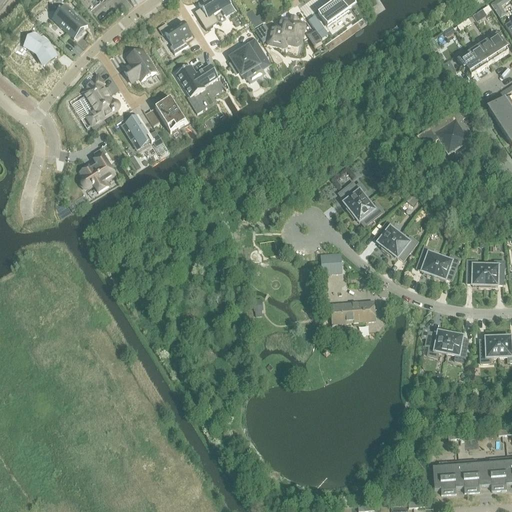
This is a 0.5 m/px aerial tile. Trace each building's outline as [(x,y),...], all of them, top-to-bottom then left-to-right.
[(201,11),(195,15),(206,32),(218,25),(213,17),(221,12),(231,6),(226,0),(208,0),(198,6),(201,11)] [(339,0),(318,16),(327,28),(348,13),(347,11),(355,5),(353,0),(340,0),(339,1),(339,0)] [(499,0),(496,3),(490,6),(494,11),(500,20),(506,16),(501,9),(511,2),(509,0),(499,0)] [(52,21),(51,22),(73,42),(86,29),(87,29),(87,28),(65,8),(60,13),(59,12),(58,14),(59,15),(52,21)] [(488,8),(482,12),(485,16),(491,13),(488,8)] [(482,12),(472,18),(475,23),(485,16),(482,12)] [(250,23),(255,30),(266,24),(261,16),(256,19),(250,23)] [(314,18),(308,22),(317,35),(323,30),(314,18)] [(272,29),(269,44),(270,45),(283,48),(284,48),(286,45),(295,47),(297,47),(298,46),(299,44),(303,28),(302,27),(297,25),(296,25),(296,23),(291,21),(290,21),(288,23),(285,23),(282,23),(280,25),(279,29),(274,28),(272,29)] [(468,21),(462,25),(465,29),(471,26),(468,21)] [(165,25),(158,30),(162,37),(165,35),(172,48),(170,49),(174,56),(174,57),(175,56),(188,48),(184,42),(190,38),(187,33),(188,33),(185,27),(184,28),(181,23),(174,28),(175,29),(170,32),(165,25)] [(460,33),(465,29),(462,25),(457,28),(460,33)] [(265,26),(254,33),(262,45),(265,44),(268,31),(265,26)] [(448,30),(442,34),(445,39),(451,35),(448,30)] [(309,37),(311,39),(316,47),(321,44),(320,43),(321,42),(315,33),(309,37)] [(497,34),(486,41),(498,61),(508,54),(503,46),(504,45),(497,34)] [(34,36),(25,47),(35,56),(44,67),(56,59),(48,46),(34,36)] [(433,40),(427,44),(434,55),(440,51),(433,40)] [(486,41),(477,47),(489,67),(498,61),(486,41)] [(233,64),(229,66),(236,76),(239,74),(241,78),(243,77),(246,81),(247,80),(250,85),(249,85),(250,86),(251,85),(263,77),(264,77),(264,76),(262,73),(261,71),(268,66),(256,47),(254,43),(239,53),(231,58),(232,59),(231,60),(233,64)] [(467,52),(468,53),(480,72),(489,67),(477,47),(476,48),(475,46),(467,52)] [(131,68),(123,73),(131,85),(139,80),(141,84),(156,75),(142,52),(127,61),(131,68)] [(471,79),(480,72),(468,53),(456,61),(463,71),(465,70),(471,79)] [(449,63),(442,67),(449,78),(456,74),(449,63)] [(190,68),(176,77),(190,100),(193,98),(205,91),(204,89),(218,80),(210,67),(196,76),(190,68)] [(85,98),(79,101),(89,117),(86,119),(92,128),(116,112),(118,111),(119,109),(118,106),(117,104),(115,103),(113,103),(111,103),(101,88),(103,87),(98,78),(82,94),(85,98)] [(504,101),(488,111),(500,130),(511,148),(511,113),(510,111),(511,109),(511,103),(509,98),(504,101)] [(173,100),(155,111),(157,115),(170,135),(171,134),(171,133),(170,133),(169,131),(176,127),(178,130),(188,124),(173,100)] [(199,108),(194,111),(197,116),(202,113),(199,108)] [(425,151),(440,141),(447,153),(463,143),(467,149),(475,144),(465,128),(463,130),(459,124),(467,118),(461,109),(417,138),(425,151)] [(152,113),(146,116),(153,129),(160,125),(152,113)] [(114,123),(116,126),(124,121),(122,118),(114,123)] [(138,120),(122,130),(137,154),(141,151),(142,153),(154,147),(156,150),(163,145),(156,133),(149,137),(138,120)] [(88,169),(80,174),(84,181),(83,181),(82,183),(81,186),(82,189),(84,190),(87,190),(92,188),(94,188),(98,195),(108,188),(105,183),(115,178),(102,158),(106,156),(102,150),(94,155),(97,160),(94,162),(97,167),(90,172),(88,169)] [(345,212),(349,217),(367,203),(361,196),(365,193),(359,185),(355,188),(352,184),(338,196),(345,204),(343,205),(347,210),(345,212)] [(414,197),(406,203),(413,208),(418,202),(414,197)] [(504,211),(511,205),(511,200),(511,199),(501,206),(504,211)] [(372,210),(367,203),(349,217),(353,222),(355,220),(359,225),(360,224),(364,229),(382,214),(376,207),(372,210)] [(387,223),(374,240),(378,244),(377,246),(382,249),(381,251),(386,255),(400,237),(395,234),(397,231),(387,223)] [(407,243),(400,237),(386,255),(391,259),(392,257),(397,261),(398,260),(403,263),(417,245),(410,239),(407,243)] [(426,279),(432,281),(440,260),(431,257),(433,252),(424,249),(416,271),(422,273),(421,274),(427,276),(426,279)] [(341,256),(320,257),(322,277),(342,276),(341,256)] [(448,263),(440,260),(432,281),(438,283),(439,281),(445,283),(445,281),(451,283),(459,261),(450,258),(448,263)] [(478,291),(484,291),(485,268),(476,268),(476,263),(467,263),(466,286),(472,286),(472,288),(478,288),(478,291)] [(494,269),(485,268),(484,291),(491,291),(491,288),(497,289),(497,287),(503,287),(504,264),(494,264),(494,269)] [(344,286),(328,287),(329,295),(345,294),(344,286)] [(260,301),(253,302),(255,319),(262,318),(261,312),(260,301)] [(331,327),(374,324),(372,304),(330,307),(331,327)] [(423,332),(421,340),(426,341),(425,348),(429,349),(427,358),(436,360),(437,355),(446,356),(450,334),(444,333),(444,335),(438,334),(437,336),(431,335),(428,334),(428,333),(423,332)] [(457,336),(450,334),(446,356),(455,358),(454,363),(463,365),(468,342),(462,341),(462,339),(456,338),(457,336)] [(504,337),(498,338),(498,360),(507,360),(508,365),(511,364),(511,341),(510,341),(510,340),(504,340),(504,337)] [(490,360),(498,360),(498,338),(491,338),(491,340),(485,341),(485,342),(479,343),(480,366),(490,366),(490,360)] [(483,475),(484,488),(490,488),(491,493),(506,492),(505,487),(509,487),(507,460),(488,461),(488,466),(482,466),(483,475)] [(476,462),(457,463),(459,490),(463,490),(464,495),(479,494),(478,489),(484,488),(483,475),(482,466),(476,466),(476,462)] [(459,490),(457,463),(438,465),(438,469),(432,470),(432,479),(433,492),(440,492),(440,497),(455,496),(455,491),(459,490)]
